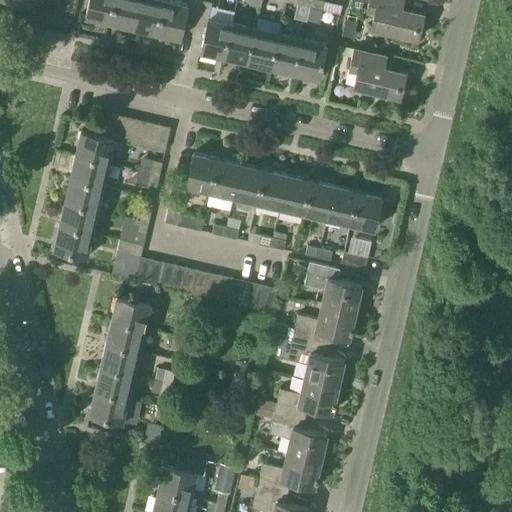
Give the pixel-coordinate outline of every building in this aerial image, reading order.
[(73,14),(75,0),(64,0),(65,1),(62,11),(73,14)] [(88,0),(85,16),(108,22),(113,0),(88,0)] [(113,0),(108,22),(132,27),(137,0),(113,0)] [(162,0),(137,0),(132,27),(155,33),(162,0)] [(187,0),(187,5),(163,0),(162,0),(155,33),(179,38),(183,20),(194,23),(199,1),(195,0),(187,0)] [(315,0),(309,0),(308,6),(321,9),(322,2),(315,0)] [(402,0),(368,0),(368,3),(366,10),(374,12),(370,28),(417,39),(422,15),(400,10),(402,0)] [(199,1),(194,23),(206,26),(200,51),(223,56),(230,23),(205,18),(208,3),(199,1)] [(321,9),(308,6),(305,20),(318,24),(321,9)] [(340,37),(352,40),(356,23),(344,20),(340,37)] [(223,56),(246,61),(254,29),(230,23),(223,56)] [(246,61),(269,67),(277,34),(254,29),(246,61)] [(277,34),(269,67),(293,72),(300,40),(277,34)] [(300,40),(293,72),(318,78),(325,45),(300,40)] [(348,69),(356,71),(353,86),(399,96),(404,73),(383,68),(385,57),(353,50),(348,69)] [(95,135),(107,137),(112,114),(101,112),(95,135)] [(107,137),(113,139),(118,140),(123,117),(112,114),(107,137)] [(123,117),(118,140),(129,142),(135,120),(123,117)] [(135,120),(129,142),(141,145),(146,122),(135,120)] [(157,125),(146,122),(141,145),(152,148),(157,125)] [(157,125),(152,148),(163,150),(168,127),(157,125)] [(80,131),(75,155),(108,162),(113,139),(107,137),(95,135),(80,131)] [(184,185),(207,190),(215,158),(192,153),(184,185)] [(108,162),(75,155),(69,178),(102,186),(108,162)] [(238,163),(215,158),(207,190),(231,196),(238,163)] [(150,172),(158,174),(160,163),(153,161),(150,172)] [(231,196),(254,201),(262,169),(238,163),(231,196)] [(262,169),(254,201),(277,207),(284,174),(262,169)] [(158,174),(150,172),(147,184),(155,186),(158,174)] [(277,207),(301,212),(308,180),(284,174),(277,207)] [(64,201),(97,209),(102,186),(69,178),(64,201)] [(308,180),(301,212),(324,218),(332,185),(308,180)] [(324,218),(348,223),(356,190),(332,185),(324,218)] [(356,190),(348,223),(373,229),(380,196),(356,190)] [(59,224),(91,232),(97,209),(64,201),(59,224)] [(142,207),(139,219),(147,220),(149,209),(142,207)] [(176,225),(199,230),(202,219),(179,213),(176,225)] [(147,220),(139,219),(136,231),(144,233),(147,220)] [(91,232),(59,224),(53,248),(86,256),(91,232)] [(211,232),(222,235),(224,226),(213,224),(211,232)] [(224,226),(222,235),(236,238),(237,230),(224,226)] [(258,243),(268,245),(270,238),(259,235),(258,243)] [(270,238),(268,245),(282,249),(284,241),(270,238)] [(116,250),(139,256),(141,245),(119,240),(116,250)] [(305,254),(315,256),(317,248),(307,246),(305,254)] [(317,248),(315,256),(329,259),(331,251),(317,248)] [(340,262),(364,268),(366,257),(343,251),(340,262)] [(139,256),(133,279),(134,279),(144,282),(149,259),(139,257),(139,256)] [(149,259),(144,282),(155,284),(161,262),(149,259)] [(321,304),(354,312),(360,286),(336,280),(339,269),(309,261),(304,284),(324,289),(321,304)] [(161,262),(155,284),(166,287),(172,264),(161,262)] [(172,264),(166,287),(178,290),(184,267),(172,264)] [(184,267),(178,290),(189,292),(195,270),(184,267)] [(195,270),(189,292),(201,295),(207,272),(195,270)] [(207,272),(201,295),(212,298),(218,275),(207,272)] [(218,275),(212,298),(224,301),(229,278),(218,275)] [(229,278),(224,301),(235,303),(240,280),(229,278)] [(240,280),(235,303),(246,306),(252,283),(240,280)] [(252,283),(246,306),(257,309),(263,286),(252,283)] [(263,286),(257,309),(270,312),(276,289),(263,286)] [(110,320),(143,328),(149,304),(116,297),(110,320)] [(291,335),(324,344),(327,332),(348,337),(354,312),(321,304),(317,318),(297,314),(291,335)] [(105,343),(138,351),(143,328),(110,320),(105,343)] [(288,324),(273,321),(271,330),(285,334),(288,324)] [(177,323),(174,335),(181,337),(184,325),(177,323)] [(269,338),(290,343),(291,335),(285,334),(271,330),(269,338)] [(181,337),(174,335),(171,347),(178,349),(181,337)] [(303,377),(336,385),(342,360),(322,355),(324,344),(291,335),(290,343),(286,358),(307,363),(303,377)] [(99,367),(132,374),(138,351),(105,343),(99,367)] [(94,390),(127,398),(132,374),(99,367),(94,390)] [(165,370),(162,381),(170,383),(173,371),(165,370)] [(258,406),(300,416),(303,405),(330,411),(336,385),(303,377),(300,393),(279,388),(276,403),(260,399),(258,406)] [(170,383),(162,381),(159,393),(167,395),(170,383)] [(127,398),(94,390),(88,414),(121,421),(127,398)] [(153,417),(161,418),(164,406),(156,404),(153,417)] [(286,452),(319,460),(325,435),(297,428),(300,416),(258,406),(256,416),(272,419),(269,432),(289,437),(286,452)] [(257,485),(282,491),(285,479),(313,486),(319,460),(286,452),(282,467),(262,463),(257,485)] [(232,466),(220,463),(214,490),(217,490),(226,492),(232,466)] [(162,465),(157,489),(189,496),(199,498),(201,488),(192,486),(195,472),(162,465)] [(239,481),(252,484),(253,477),(240,474),(239,481)] [(252,484),(239,481),(237,487),(250,490),(252,484)] [(271,511),(306,511),(308,509),(279,502),(282,491),(257,485),(252,507),(272,511),(271,511)] [(151,511),(152,511),(185,511),(189,496),(157,489),(151,511)] [(217,490),(215,502),(223,504),(226,492),(217,490)] [(221,511),(223,504),(215,502),(212,511),(221,511)]
